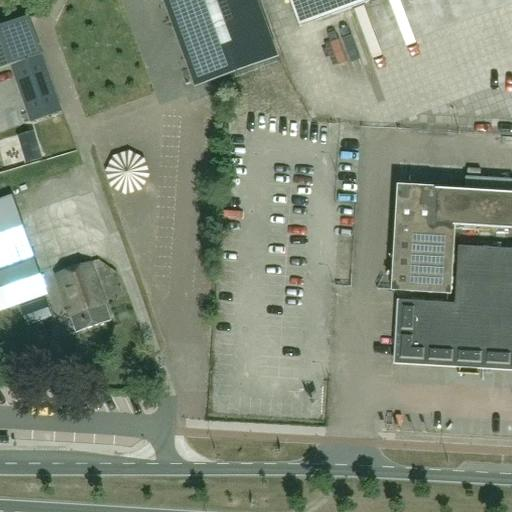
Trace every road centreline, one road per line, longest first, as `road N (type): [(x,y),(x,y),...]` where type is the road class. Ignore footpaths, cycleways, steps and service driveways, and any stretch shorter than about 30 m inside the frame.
road 1 (primary): [(511,477),(172,467)]
road 2 (unknown): [(164,426),(168,369),(120,245)]
road 3 (primary): [(172,467),(0,467)]
road 4 (residential): [(164,426),(0,417)]
road 5 (primary): [(0,503),(136,511)]
